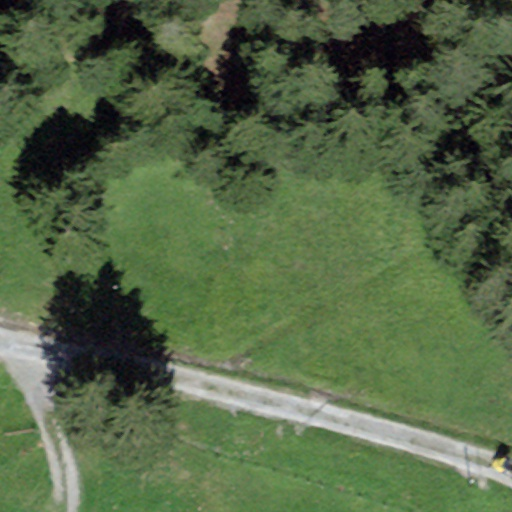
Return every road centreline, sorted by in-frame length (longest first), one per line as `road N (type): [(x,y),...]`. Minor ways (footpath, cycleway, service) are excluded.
road 1 (track): [(511,472),(336,416),(0,335)]
road 2 (track): [(2,335),(47,409),(62,456),(62,511)]
